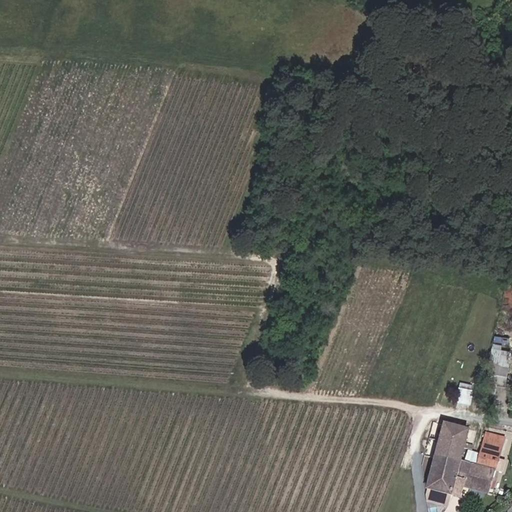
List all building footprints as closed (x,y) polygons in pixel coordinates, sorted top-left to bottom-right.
[(511,378),(511,368),(494,365),(490,385),(510,389),(511,378)] [(460,402),(473,403),(475,384),(462,383),(460,402)] [(306,434),(345,439),(349,417),(308,411),(306,434)] [(479,473),(485,451),(489,437),(451,427),(442,462),(474,471),(479,473)] [(485,451),(506,457),(509,442),(489,437),(485,451)] [(469,491),(495,497),(500,474),(506,475),(508,466),(504,464),(506,457),(485,451),(479,473),(474,471),(470,486),(469,491)] [(461,484),(470,486),(474,471),(442,462),(435,491),(457,497),(461,484)]
